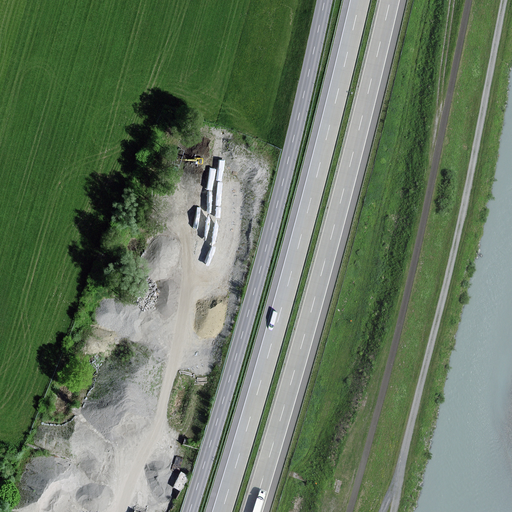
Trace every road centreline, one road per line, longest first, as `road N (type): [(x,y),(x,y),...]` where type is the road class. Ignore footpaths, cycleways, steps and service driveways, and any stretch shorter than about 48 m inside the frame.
road 1 (motorway): [(359,0),(221,511)]
road 2 (unclassified): [(328,0),(277,214),(191,511)]
road 3 (motorway): [(252,511),(389,0)]
road 4 (track): [(469,0),(419,251),(350,511)]
road 5 (track): [(395,511),(507,0)]
road 6 (unknown): [(453,0),(439,101),(444,122)]
